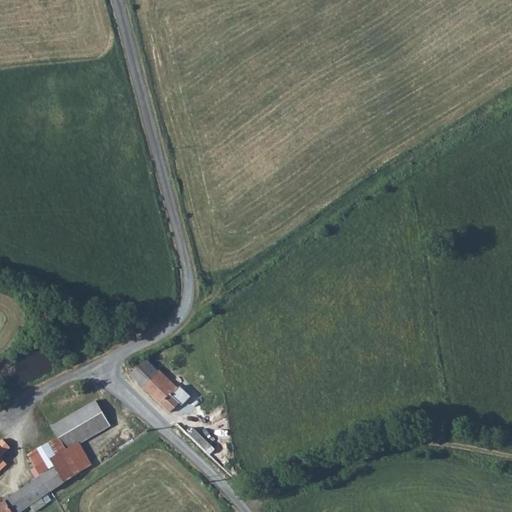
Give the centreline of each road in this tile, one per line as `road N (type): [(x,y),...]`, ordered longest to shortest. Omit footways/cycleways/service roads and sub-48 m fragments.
road 1 (unclassified): [(97,367),(177,322),(187,302),(187,275),(117,0)]
road 2 (track): [(247,511),(383,445),(418,441),(511,456)]
road 3 (unclassified): [(245,511),(97,367)]
